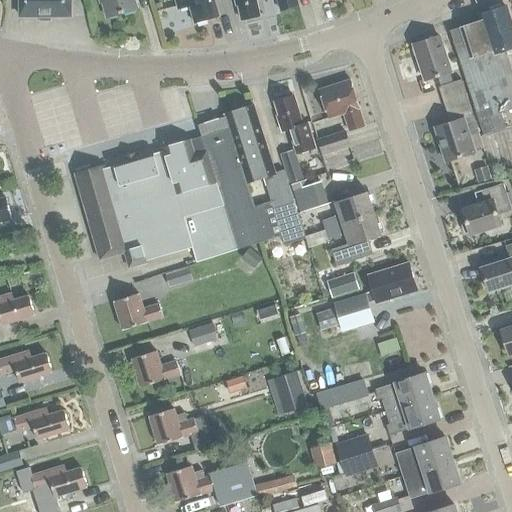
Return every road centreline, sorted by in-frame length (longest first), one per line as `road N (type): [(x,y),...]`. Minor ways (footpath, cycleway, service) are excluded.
road 1 (residential): [(511,493),(365,29)]
road 2 (residential): [(136,511),(8,75),(14,54)]
road 3 (residential): [(365,29),(185,67),(14,54)]
